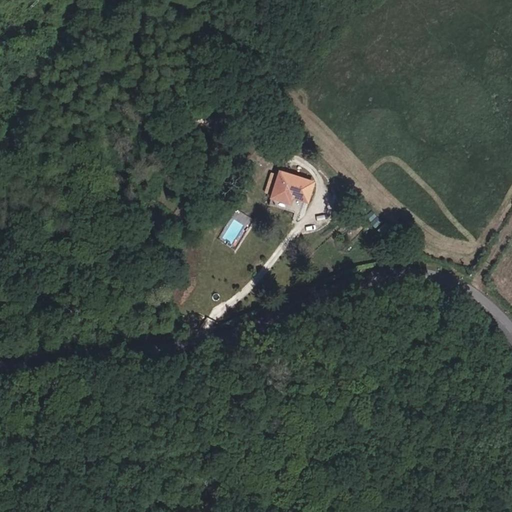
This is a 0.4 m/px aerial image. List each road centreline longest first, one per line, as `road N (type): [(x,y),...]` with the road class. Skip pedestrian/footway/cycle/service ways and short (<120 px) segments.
road 1 (tertiary): [(0,366),(167,344),(357,278),(406,270),(471,288),(511,323)]
road 2 (unknown): [(311,212),(195,335)]
